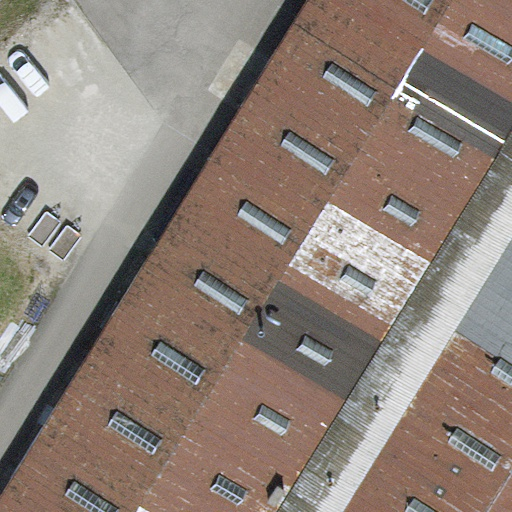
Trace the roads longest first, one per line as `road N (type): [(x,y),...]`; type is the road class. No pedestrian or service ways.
road 1 (unknown): [(0,386),(233,0)]
road 2 (unknown): [(282,511),(511,142)]
